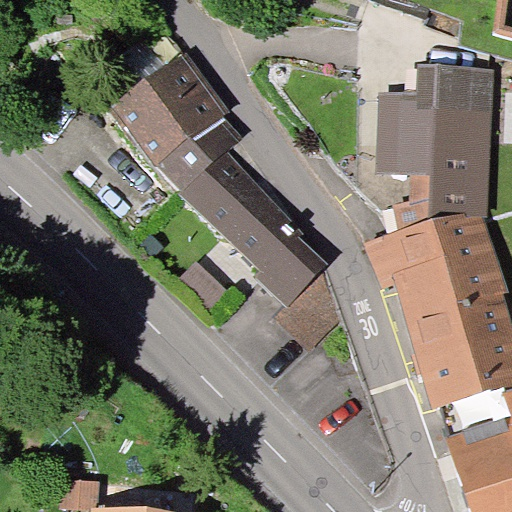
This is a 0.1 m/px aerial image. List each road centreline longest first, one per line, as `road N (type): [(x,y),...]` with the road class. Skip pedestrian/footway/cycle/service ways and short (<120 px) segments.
road 1 (residential): [(172,0),(320,215),(371,316),(423,511)]
road 2 (tertiary): [(332,511),(0,176)]
